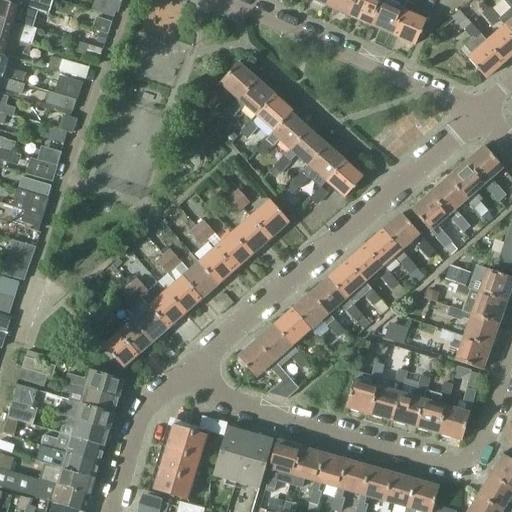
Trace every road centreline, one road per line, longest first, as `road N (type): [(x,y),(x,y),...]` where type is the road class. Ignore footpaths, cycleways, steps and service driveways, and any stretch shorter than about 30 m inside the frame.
road 1 (residential): [(511,364),(479,454),(446,467),(218,397),(192,366)]
road 2 (residential): [(479,112),(192,366)]
road 3 (residential): [(479,112),(227,0)]
road 4 (residential): [(192,366),(148,405),(111,511)]
